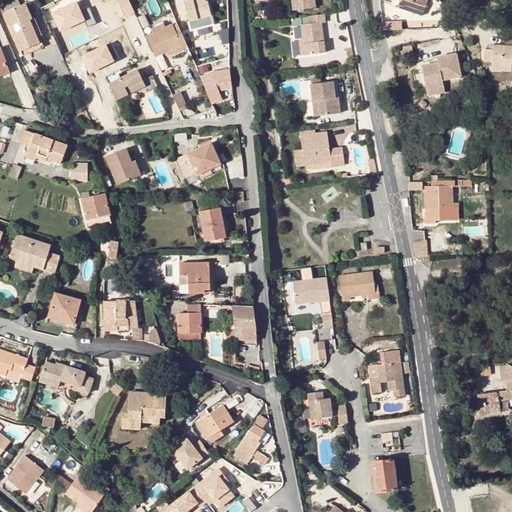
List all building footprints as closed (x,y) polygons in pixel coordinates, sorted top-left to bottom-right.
[(120,0),(124,15),(134,13),(130,0),(120,0)] [(184,1),(189,22),(202,18),(210,17),(207,2),(204,2),(203,0),(185,0),(186,0),(184,1)] [(398,0),(397,7),(422,15),(426,0),(398,0)] [(29,20),(31,19),(25,4),(10,11),(26,48),(39,42),(29,20)] [(4,14),(20,51),(26,48),(10,11),(4,14)] [(302,36),(303,53),(323,50),(319,20),(324,20),(323,12),(308,14),(309,22),(300,22),(302,36)] [(39,42),(41,41),(43,40),(33,18),(31,19),(29,20),(39,42)] [(498,28),(488,20),(485,24),(494,32),(498,28)] [(172,24),(146,36),(149,43),(154,55),(155,56),(167,51),(181,44),(172,24)] [(26,48),(28,53),(43,46),(41,41),(39,42),(26,48)] [(183,51),(181,44),(167,51),(169,57),(183,51)] [(412,45),(400,48),(403,60),(414,58),(412,45)] [(511,46),(494,45),(494,50),(489,49),(484,49),(484,61),(492,62),(492,64),(502,65),(502,71),(511,72),(511,56),(511,46)] [(456,54),(437,57),(438,63),(434,64),(421,66),(425,90),(442,87),(441,80),(460,77),(456,54)] [(0,75),(9,72),(5,62),(0,64),(0,75)] [(209,63),(199,66),(202,74),(211,72),(209,63)] [(137,70),(134,71),(141,88),(145,86),(143,81),(137,70)] [(141,88),(134,71),(123,76),(120,78),(117,71),(106,77),(117,99),(141,88)] [(153,76),(143,81),(145,86),(148,92),(158,87),(153,76)] [(318,100),(319,114),(340,112),(338,97),(334,97),(332,83),(311,85),(312,100),(318,100)] [(217,104),(212,106),(215,115),(230,111),(226,100),(227,100),(222,84),(210,87),(214,102),(217,102),(217,104)] [(442,87),(425,90),(426,96),(443,93),(442,87)] [(173,95),(179,109),(186,106),(179,92),(173,95)] [(65,146),(23,130),(19,144),(29,147),(26,158),(35,161),(36,157),(50,163),(51,160),(59,163),(65,146)] [(327,131),(299,134),(301,148),(293,149),(295,165),(306,164),(312,163),(312,159),(331,157),(332,161),(344,159),(343,147),(334,148),(335,150),(330,150),(330,148),(327,131)] [(197,175),(209,170),(220,164),(210,143),(175,160),(178,167),(184,178),(195,173),(197,175)] [(117,183),(135,173),(128,160),(121,146),(103,155),(117,183)] [(312,159),(312,163),(313,167),(332,165),(332,161),(331,157),(312,159)] [(128,160),(135,173),(139,171),(132,158),(128,160)] [(178,167),(175,160),(169,162),(172,169),(175,168),(178,167)] [(178,167),(175,168),(180,180),(184,178),(178,167)] [(89,172),(85,171),(76,170),(72,169),(71,175),(89,178),(89,172)] [(210,174),(209,170),(197,175),(199,180),(210,174)] [(462,186),(462,181),(432,182),(431,187),(426,187),(427,213),(426,213),(427,224),(436,223),(435,220),(449,220),(449,209),(452,209),(452,202),(457,201),(457,194),(452,194),(451,194),(451,196),(446,196),(446,186),(452,186),(462,186)] [(422,182),(410,182),(410,190),(422,190),(422,182)] [(82,200),(85,213),(108,209),(105,198),(105,195),(82,200)] [(220,208),(199,212),(204,241),(226,238),(220,208)] [(108,209),(85,213),(87,220),(94,218),(109,215),(108,209)] [(113,216),(88,220),(89,224),(114,221),(113,216)] [(17,235),(9,261),(18,264),(20,260),(26,262),(25,264),(33,267),(53,273),(58,256),(47,252),(49,246),(17,235)] [(425,238),(415,241),(417,257),(427,256),(425,238)] [(110,245),(108,257),(115,258),(118,246),(110,245)] [(18,264),(9,261),(7,265),(31,272),(33,267),(25,264),(26,262),(20,260),(18,264)] [(209,263),(180,263),(179,275),(188,275),(188,285),(188,293),(204,293),(204,289),(209,290),(209,263)] [(350,295),(362,293),(374,292),(372,271),(339,276),(342,299),(350,298),(350,295)] [(188,275),(179,275),(179,285),(188,285),(188,275)] [(329,299),(326,277),(293,280),(295,301),(310,300),(310,301),(329,299)] [(80,301),(54,293),(48,318),(73,325),(80,301)] [(103,302),(104,327),(115,326),(116,330),(126,331),(126,335),(131,335),(132,339),(141,340),(140,328),(136,328),(133,302),(103,302)] [(252,306),(231,305),(234,327),(242,328),(242,340),(256,341),(255,323),(252,306)] [(201,307),(188,307),(188,314),(178,314),(178,332),(200,332),(201,307)] [(333,326),(331,311),(321,312),(323,327),(333,326)] [(73,325),(48,318),(46,323),(72,330),(73,325)] [(324,340),(316,341),(317,349),(324,348),(324,340)] [(325,357),(324,348),(317,349),(318,358),(325,357)] [(22,375),(21,378),(31,381),(35,367),(26,364),(28,359),(0,349),(0,373),(5,376),(6,373),(7,370),(22,375)] [(387,364),(377,365),(379,377),(374,378),(375,382),(370,382),(371,394),(381,392),(380,383),(388,382),(389,391),(394,391),(394,397),(404,396),(400,354),(386,355),(387,364)] [(55,366),(46,362),(41,377),(51,380),(52,377),(79,386),(78,390),(82,391),(83,372),(56,363),(55,366)] [(502,382),(508,382),(511,381),(511,367),(511,366),(501,367),(502,382)] [(6,373),(21,378),(22,375),(7,370),(6,373)] [(86,373),(83,372),(82,391),(89,394),(94,379),(85,376),(86,373)] [(82,396),(82,391),(78,390),(79,386),(52,377),(51,380),(41,377),(39,381),(82,396)] [(233,396),(238,389),(227,382),(222,389),(233,396)] [(122,389),(116,385),(111,389),(117,395),(122,389)] [(511,390),(508,391),(496,392),(497,401),(511,399),(511,397),(511,390)] [(140,429),(140,423),(141,417),(159,418),(164,418),(165,404),(166,394),(130,392),(128,413),(123,413),(122,428),(140,429)] [(496,392),(477,395),(480,415),(487,414),(487,411),(498,409),(497,401),(496,392)] [(322,393),(308,395),(311,421),(332,418),(329,399),(323,400),(322,393)] [(197,422),(207,439),(220,430),(234,422),(223,405),(209,414),(205,408),(199,415),(202,418),(197,422)] [(339,424),(348,423),(346,406),(337,407),(339,424)] [(260,415),(254,424),(262,430),(268,420),(260,415)] [(45,427),(54,433),(59,425),(51,419),(45,427)] [(176,448),(181,443),(191,432),(189,430),(193,427),(188,421),(169,440),(176,448)] [(262,430),(254,424),(234,455),(247,463),(251,456),(256,450),(260,443),(258,441),(265,431),(262,430)] [(220,430),(207,439),(210,443),(223,435),(220,430)] [(258,441),(260,443),(263,445),(270,435),(265,431),(258,441)] [(0,453),(10,441),(0,433),(0,453)] [(181,443),(176,448),(179,451),(184,446),(181,443)] [(269,458),(256,450),(251,456),(264,465),(269,458)] [(32,460),(25,455),(7,478),(25,493),(39,474),(43,469),(32,460)] [(392,460),(372,463),(376,492),(396,490),(392,460)] [(191,511),(215,496),(221,505),(238,494),(221,468),(161,508),(163,511),(170,511),(174,510),(175,511),(191,511)] [(55,481),(54,490),(62,496),(65,494),(79,503),(86,508),(92,511),(101,498),(104,493),(88,483),(84,480),(78,487),(72,482),(68,480),(69,479),(57,470),(55,481)] [(77,475),(72,482),(78,487),(84,480),(77,475)] [(320,511),(327,511),(333,505),(328,502),(320,511)] [(86,511),(91,511),(92,511),(86,508),(79,503),(77,505),(86,511)]
